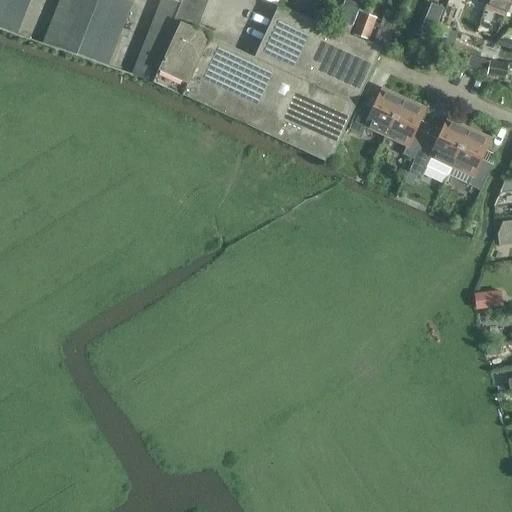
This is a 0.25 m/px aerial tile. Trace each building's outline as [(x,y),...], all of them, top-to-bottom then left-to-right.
[(0,0),(0,30),(17,36),(31,0),(0,0)] [(107,67),(132,3),(123,0),(59,0),(42,45),(107,67)] [(329,164),(382,50),(349,36),(352,28),(362,0),(365,0),(363,7),(373,10),(376,0),(345,0),(337,21),(333,32),(278,7),(254,58),(210,38),(211,37),(181,23),(153,82),(329,164)] [(292,0),(290,7),(314,17),(320,0),(292,0)] [(506,17),(511,5),(511,0),(487,0),(484,9),(506,17)] [(444,9),(431,4),(420,31),(433,36),(444,9)] [(353,35),(368,40),(376,19),(361,13),(353,35)] [(504,56),(511,48),(511,39),(507,34),(494,47),(504,56)] [(469,64),(475,46),(475,45),(464,41),(458,60),(469,64)] [(507,78),(509,64),(490,61),(488,76),(507,78)] [(386,138),(404,98),(381,88),(372,109),(361,105),(349,130),(361,136),(365,128),(386,138)] [(417,130),(426,109),(404,98),(386,138),(406,147),(403,155),(414,161),(426,135),(417,130)] [(447,176),(469,129),(447,118),(437,140),(426,135),(414,161),(409,171),(418,176),(422,177),(427,166),(447,176)] [(493,166),(482,161),(492,139),(469,129),(447,176),(448,176),(443,185),(476,200),(493,166)] [(415,183),(418,176),(409,171),(406,179),(415,183)] [(511,178),(506,180),(500,193),(511,191),(511,178)] [(511,205),(511,191),(500,193),(494,207),(511,205)] [(511,245),(511,221),(503,223),(498,236),(499,247),(511,245)] [(502,291),(475,294),(477,310),(503,306),(502,291)] [(511,378),(503,379),(504,393),(511,392),(511,378)]
